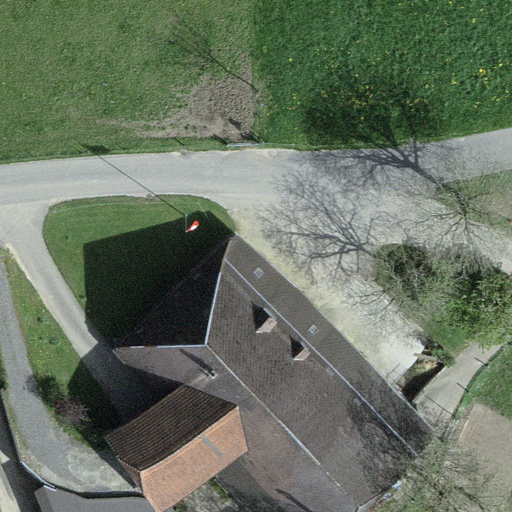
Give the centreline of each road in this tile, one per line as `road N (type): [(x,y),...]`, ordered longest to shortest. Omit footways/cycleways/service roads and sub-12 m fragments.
road 1 (unclassified): [(250,172),(511,275)]
road 2 (unclassified): [(250,172),(409,165),(511,150)]
road 3 (unclassified): [(0,187),(250,172)]
